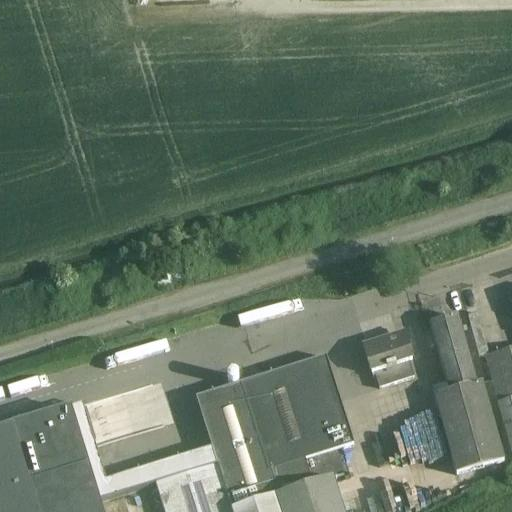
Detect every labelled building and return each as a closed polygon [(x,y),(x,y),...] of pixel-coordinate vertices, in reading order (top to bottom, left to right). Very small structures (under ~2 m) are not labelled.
[(154,255),(145,257),(150,273),(179,265),(171,237),(150,243),(154,255)] [(456,476),(504,463),(482,384),(477,385),(458,318),(431,325),(450,393),(434,398),(456,476)] [(380,390),(414,380),(400,336),(366,347),(380,390)] [(511,352),(486,359),(511,453),(511,352)] [(326,359),(196,401),(212,452),(218,468),(230,511),(341,511),(331,480),(348,475),(340,451),(353,447),(326,359)] [(82,407),(70,411),(94,489),(99,505),(159,486),(217,468),(218,468),(212,452),(107,485),(82,407)] [(0,432),(0,511),(101,511),(99,505),(94,489),(70,411),(16,428),(12,429),(0,432)] [(230,511),(217,468),(159,486),(166,511),(230,511)]
